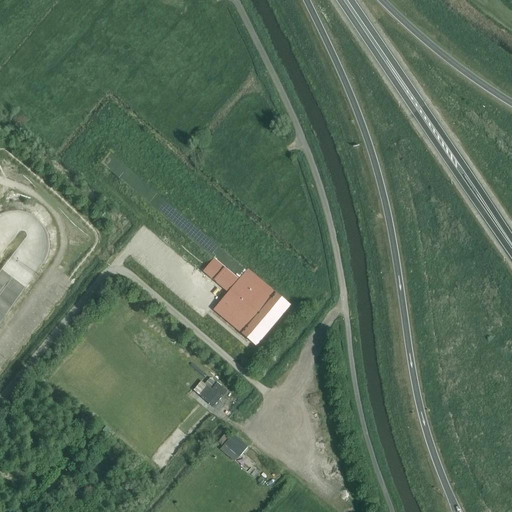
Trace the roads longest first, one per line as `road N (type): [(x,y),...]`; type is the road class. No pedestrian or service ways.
road 1 (trunk): [(304,0),(372,158),(423,422),(456,511)]
road 2 (unclassified): [(345,317),(335,244),(307,153),(234,0)]
road 3 (trunk): [(511,105),(381,0)]
road 4 (trunk): [(435,133),(345,0)]
road 5 (trunk): [(435,133),(511,254)]
road 6 (trunk): [(511,237),(435,133)]
